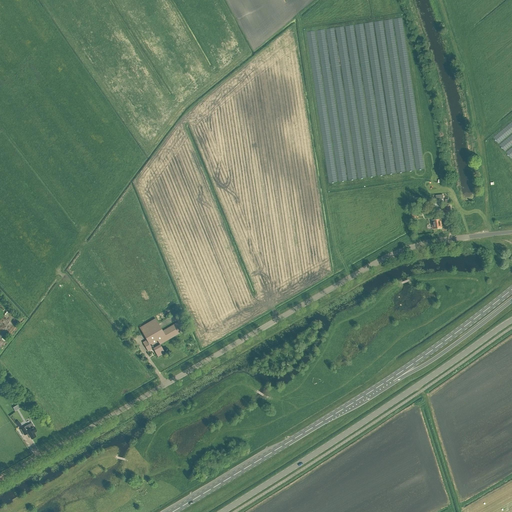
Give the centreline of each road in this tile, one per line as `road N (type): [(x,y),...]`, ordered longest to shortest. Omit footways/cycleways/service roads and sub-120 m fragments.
road 1 (tertiary): [(489,234),(430,242),(378,261),(0,480)]
road 2 (tertiary): [(222,511),(511,320)]
road 3 (primary): [(171,511),(389,380)]
road 4 (track): [(440,0),(467,85),(489,234)]
road 5 (primary): [(389,380),(511,288)]
road 6 (primary): [(389,380),(441,353),(511,298)]
road 7 (track): [(460,511),(421,390)]
